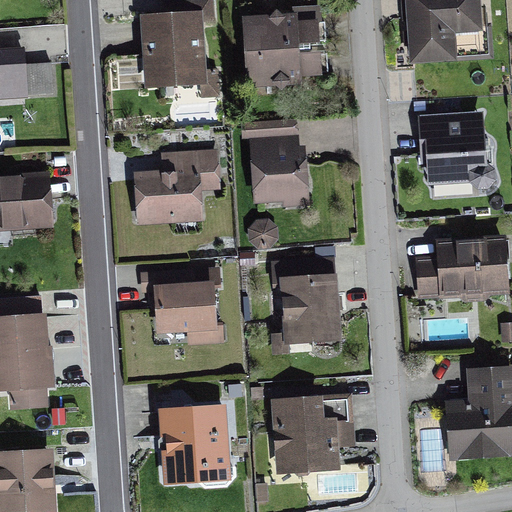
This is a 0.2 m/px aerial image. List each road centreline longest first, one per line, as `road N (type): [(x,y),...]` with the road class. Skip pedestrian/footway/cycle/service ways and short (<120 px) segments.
road 1 (residential): [(395,511),(359,0)]
road 2 (residential): [(110,511),(82,0)]
